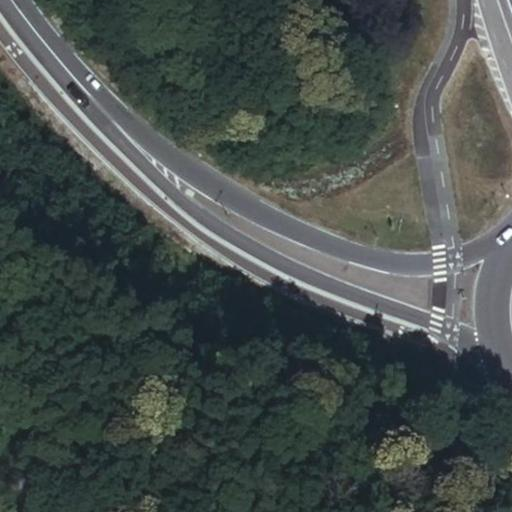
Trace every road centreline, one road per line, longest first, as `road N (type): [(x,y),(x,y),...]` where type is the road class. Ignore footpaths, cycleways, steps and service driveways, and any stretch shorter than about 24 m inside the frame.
road 1 (secondary): [(168,177),(240,246),(323,289),(505,361)]
road 2 (secondary): [(511,240),(455,260),(386,263),(168,177)]
road 3 (secondary): [(168,177),(94,117),(0,0)]
